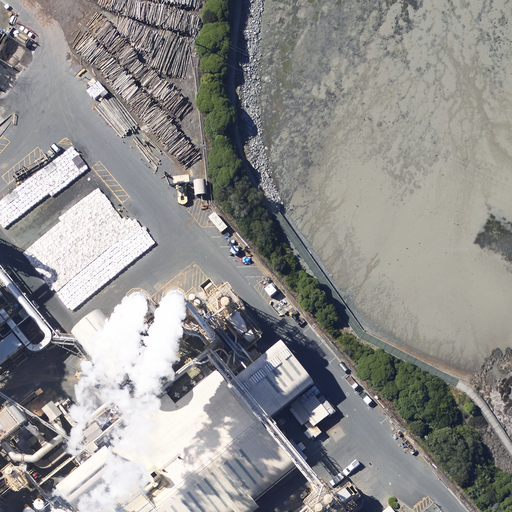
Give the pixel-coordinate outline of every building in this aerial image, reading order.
[(96,308),(69,329),(115,390),(143,369),(96,308)] [(12,333),(0,343),(0,362),(22,344),(12,333)] [(324,384),(296,349),(254,384),(282,418),(324,384)] [(252,511),(259,507),(254,501),(297,466),(217,369),(175,403),(166,392),(113,436),(114,437),(72,472),(55,486),(65,499),(52,509),(48,511),(252,511)] [(52,402),(42,409),(51,421),(61,414),(52,402)] [(14,407),(0,418),(0,431),(4,437),(25,420),(14,407)]
